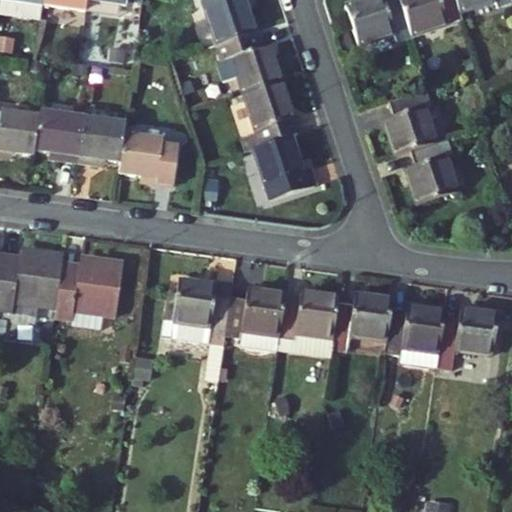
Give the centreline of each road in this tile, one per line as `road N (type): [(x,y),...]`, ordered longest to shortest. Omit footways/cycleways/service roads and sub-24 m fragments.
road 1 (residential): [(390,262),(0,208)]
road 2 (residential): [(302,0),(390,262)]
road 3 (residential): [(390,262),(511,275)]
